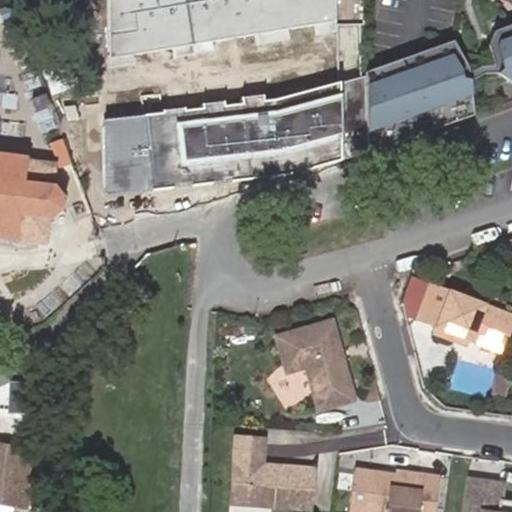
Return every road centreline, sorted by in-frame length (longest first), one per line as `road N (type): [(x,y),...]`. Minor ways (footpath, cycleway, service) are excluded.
road 1 (residential): [(511,121),(218,213)]
road 2 (residential): [(363,258),(408,413),(434,429),(511,439)]
road 3 (residential): [(218,213),(225,275),(266,288),(363,258)]
road 4 (residential): [(363,258),(511,206)]
road 5 (residential): [(218,213),(96,244)]
